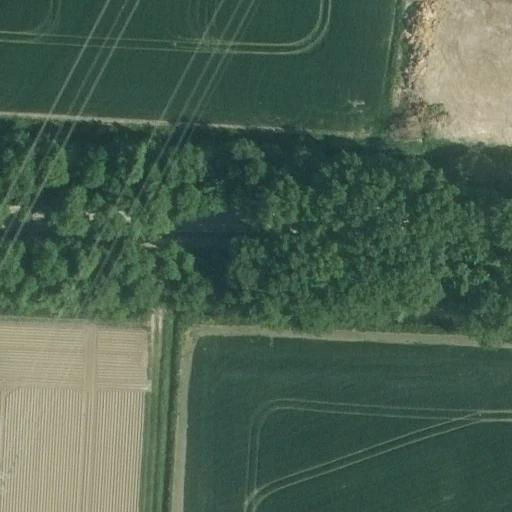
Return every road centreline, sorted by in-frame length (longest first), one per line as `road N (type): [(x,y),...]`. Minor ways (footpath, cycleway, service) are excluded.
road 1 (secondary): [(511,224),(0,219)]
road 2 (track): [(150,370),(161,221)]
